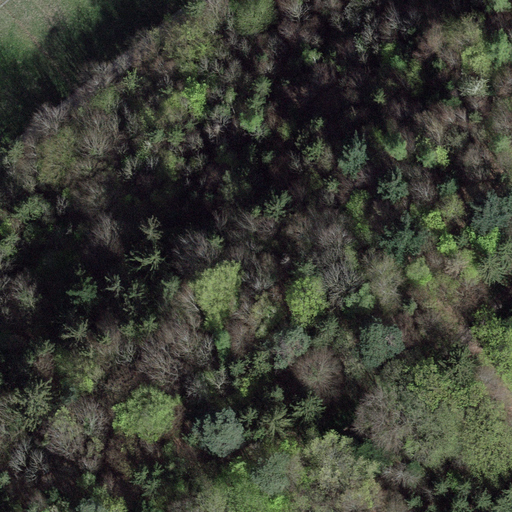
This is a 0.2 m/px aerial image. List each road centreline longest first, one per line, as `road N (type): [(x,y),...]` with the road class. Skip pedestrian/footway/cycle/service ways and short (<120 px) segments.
road 1 (track): [(205,511),(237,486),(374,427),(511,301)]
road 2 (track): [(0,159),(201,0)]
